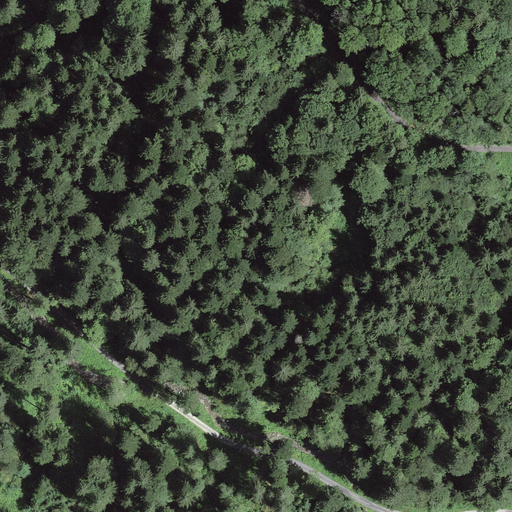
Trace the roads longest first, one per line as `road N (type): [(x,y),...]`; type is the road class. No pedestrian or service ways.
road 1 (track): [(392,511),(193,425),(70,321),(0,242)]
road 2 (track): [(511,150),(451,149),(398,122),(320,29),(307,0)]
